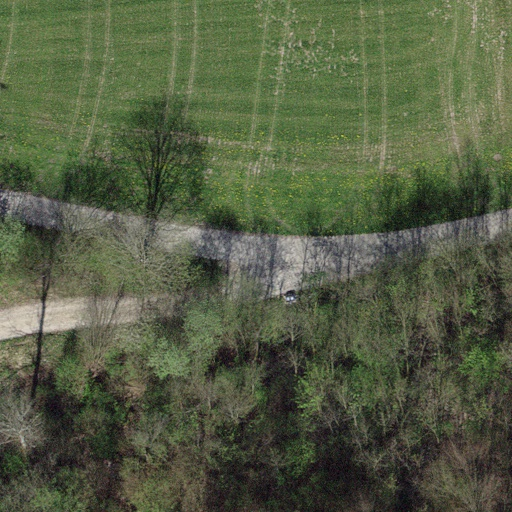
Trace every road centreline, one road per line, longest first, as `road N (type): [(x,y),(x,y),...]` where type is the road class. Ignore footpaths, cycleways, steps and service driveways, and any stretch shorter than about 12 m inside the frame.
road 1 (track): [(296,252),(274,273),(226,293),(0,321)]
road 2 (track): [(296,252),(0,200)]
road 3 (track): [(511,222),(296,252)]
